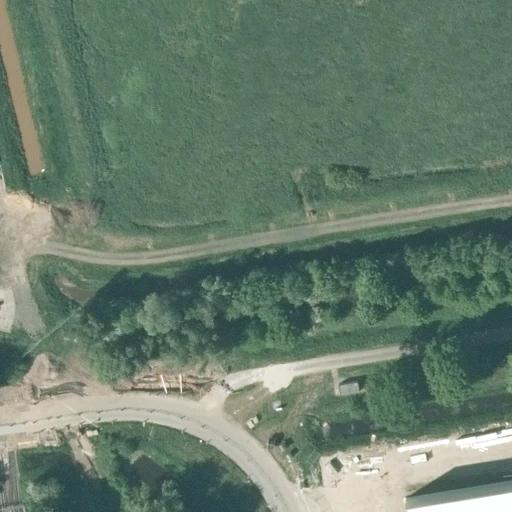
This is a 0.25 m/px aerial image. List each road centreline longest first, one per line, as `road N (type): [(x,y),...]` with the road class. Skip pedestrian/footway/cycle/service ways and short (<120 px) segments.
road 1 (track): [(511,195),(120,260),(66,253),(0,223)]
road 2 (unclassified): [(0,420),(99,404),(150,406),(197,421),(258,466),(285,511)]
